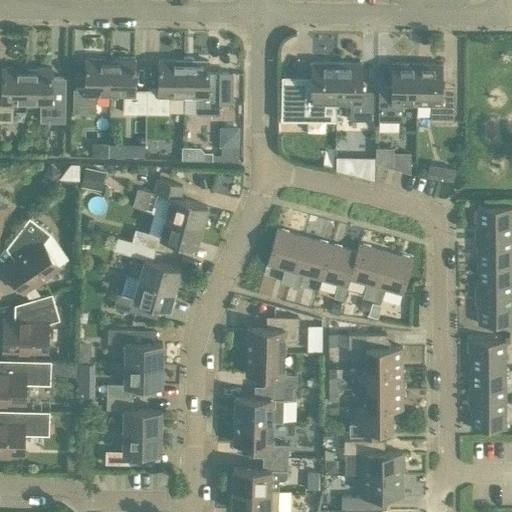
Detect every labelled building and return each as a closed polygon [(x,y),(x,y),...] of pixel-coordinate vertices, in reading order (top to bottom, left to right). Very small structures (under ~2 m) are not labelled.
[(96,95),(110,96),(111,60),(86,59),(86,89),(73,89),(73,113),(95,113),(96,95)] [(123,114),(146,114),(146,90),(135,90),(135,60),(111,60),(110,96),(123,96),(123,114)] [(169,97),(183,97),(184,61),(159,61),(158,91),(146,90),(146,114),(168,115),(169,97)] [(183,97),(195,97),(194,107),(196,107),(196,115),(207,115),(219,115),(219,103),(231,104),(232,74),(208,73),(208,62),(184,61),(183,97)] [(322,104),(336,104),(337,64),(311,63),(310,93),(299,93),(298,120),(322,120),(322,104)] [(337,64),(336,104),(350,104),(349,121),(374,121),(374,94),(362,94),(363,64),(337,64)] [(403,105),(416,105),(417,65),(392,65),(392,87),(379,87),(378,121),(402,122),(403,105)] [(455,94),(442,93),(442,66),(417,65),(416,105),(431,106),(430,123),(454,123),(455,94)] [(13,103),(27,104),(28,68),(4,67),(3,98),(0,97),(0,121),(13,121),(13,103)] [(63,99),(63,76),(52,76),(52,68),(28,68),(27,104),(41,104),(40,122),(62,122),(63,99)] [(221,132),(220,132),(220,139),(221,139),(221,154),(213,154),(213,153),(204,153),(200,148),(182,147),(182,159),(238,161),(238,148),(238,128),(221,127),(221,132)] [(146,155),(147,141),(94,139),(94,153),(146,155)] [(413,165),(414,147),(380,145),(379,164),(413,165)] [(431,176),(457,177),(458,163),(432,162),(431,176)] [(80,179),(80,163),(72,163),(60,178),(80,179)] [(103,186),(106,168),(86,166),(84,183),(103,186)] [(165,213),(164,216),(200,225),(206,205),(179,198),(182,186),(183,183),(156,175),(152,190),(156,191),(151,209),(165,213)] [(475,235),(511,234),(511,206),(478,207),(478,226),(475,226),(475,235)] [(200,225),(164,216),(159,234),(134,227),(131,239),(154,246),(165,249),(168,238),(195,246),(200,225)] [(28,217),(6,245),(19,255),(15,260),(5,267),(12,277),(8,280),(16,290),(20,288),(21,290),(57,265),(42,243),(49,233),(28,217)] [(304,237),(277,229),(267,263),(267,265),(284,270),(280,282),(290,285),(304,237)] [(511,263),(511,234),(475,235),(475,246),(478,246),(478,264),(511,263)] [(144,257),(138,279),(175,289),(180,268),(150,260),(154,246),(131,239),(116,235),(113,248),(144,257)] [(302,275),(320,279),(330,244),(304,237),(290,285),(299,287),(302,275)] [(362,298),(372,300),(385,251),(359,243),(357,251),(349,279),(366,284),(362,298)] [(357,251),(330,244),(320,279),(337,285),(333,298),(343,301),(349,279),(357,251)] [(412,259),(385,251),(372,300),(380,303),(384,289),(402,294),(412,259)] [(475,284),(475,293),(511,292),(511,263),(478,264),(478,284),(475,284)] [(139,300),(160,306),(169,308),(175,289),(138,279),(125,275),(120,295),(116,294),(113,306),(136,312),(139,300)] [(511,292),(475,293),(475,304),(478,304),(478,324),(511,323),(511,292)] [(47,323),(58,319),(51,293),(16,303),(21,318),(15,320),(3,320),(2,332),(0,332),(0,345),(2,345),(2,348),(46,349),(47,323)] [(247,351),(285,351),(286,338),(297,339),(298,315),(273,314),(272,328),(247,327),(247,351)] [(323,348),(324,323),(311,322),(310,348),(323,348)] [(162,342),(154,342),(133,342),(133,329),(108,329),(107,342),(126,343),(125,363),(162,363),(162,342)] [(338,343),(338,331),(328,331),(328,343),(338,343)] [(386,331),(348,331),(348,349),(366,349),(366,366),(402,366),(402,348),(386,348),(386,331)] [(468,341),(468,351),(471,351),(471,368),(505,368),(505,341),(468,341)] [(285,374),(285,351),(247,351),(246,373),(263,374),(271,374),(270,386),(292,386),(296,387),(296,374),(285,374)] [(78,371),(78,361),(1,359),(0,372),(0,400),(23,401),(24,383),(49,384),(49,371),(78,371)] [(106,383),(106,395),(132,395),(132,383),(162,384),(162,363),(125,363),(125,383),(106,383)] [(366,366),(366,387),(402,387),(402,366),(366,366)] [(468,387),(468,397),(505,397),(505,368),(471,368),(471,387),(468,387)] [(328,377),(328,388),(338,387),(338,377),(328,377)] [(270,386),(261,385),(261,398),(236,397),(235,420),(273,421),(282,421),(283,399),(291,399),(292,386),(270,386)] [(338,400),(338,387),(328,388),(328,400),(338,400)] [(366,387),(366,405),(402,405),(402,387),(366,387)] [(106,395),(106,409),(124,410),(124,430),(161,431),(161,409),(132,409),(132,395),(106,395)] [(468,409),(470,409),(470,427),(504,427),(505,397),(468,397),(468,409)] [(402,410),(402,405),(366,405),(366,409),(354,409),(354,424),(347,424),(347,436),(385,436),(385,431),(391,431),(390,410),(402,410)] [(0,451),(22,452),(23,434),(48,434),(49,410),(0,409),(0,451)] [(259,443),(259,455),(263,455),(288,457),(288,444),(272,443),(273,421),(235,420),(234,442),(259,443)] [(131,451),(153,451),(160,452),(161,431),(124,430),(124,451),(105,451),(105,463),(131,464),(131,451)] [(402,474),(402,452),(372,452),(372,439),(344,439),(344,452),(360,452),(360,474),(402,474)] [(234,467),(233,489),(276,489),(276,480),(284,480),(287,476),(288,457),(263,455),(262,468),(234,467)] [(349,506),(372,506),(372,496),(402,496),(402,474),(360,474),(360,495),(349,495),(349,506)] [(261,510),(261,511),(286,511),(286,510),(276,510),(276,489),(233,489),(232,509),(261,510)]
